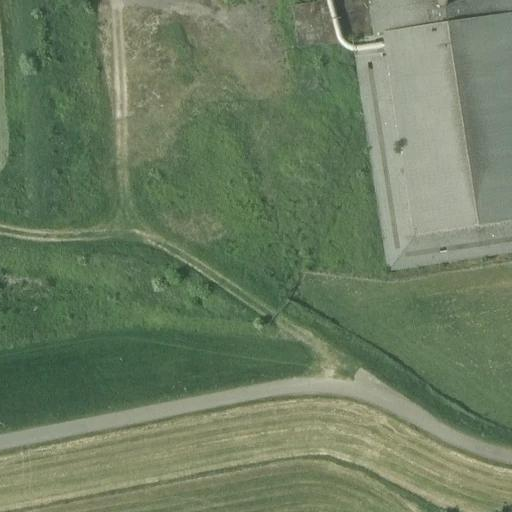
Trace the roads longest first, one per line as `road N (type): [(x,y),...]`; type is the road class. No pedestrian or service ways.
road 1 (unclassified): [(0,442),(287,387),(328,387),(395,404),(463,443),(511,459)]
road 2 (track): [(395,404),(160,244),(0,230)]
road 3 (track): [(160,244),(138,228),(121,180),(117,0)]
